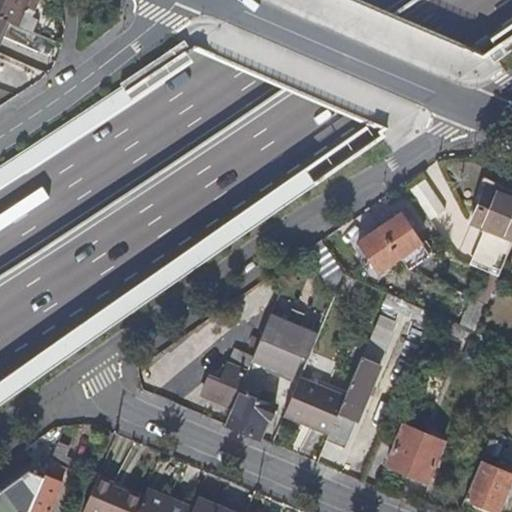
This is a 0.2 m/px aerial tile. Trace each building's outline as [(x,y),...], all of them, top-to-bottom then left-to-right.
[(0,0),(0,19),(3,21),(16,27),(27,0),(0,0)] [(426,178),(409,190),(430,221),(448,209),(426,178)] [(472,226),(511,243),(511,199),(488,189),(472,226)] [(379,229),(399,258),(421,243),(401,214),(379,229)] [(399,258),(379,229),(358,243),(378,273),(399,258)] [(319,242),(300,255),(331,297),(341,274),(319,242)] [(434,314),(387,294),(382,306),(429,326),(434,314)] [(437,305),(434,314),(448,320),(452,312),(437,305)] [(448,320),(434,314),(429,326),(460,338),(465,327),(448,320)] [(233,404),(225,425),(258,439),(273,405),(253,396),(266,366),(290,377),(298,358),(304,360),(315,336),(270,318),(268,323),(261,338),(261,340),(257,348),(247,372),(233,404)] [(251,345),(257,348),(261,340),(254,337),(251,345)] [(329,435),(326,441),(344,448),(380,362),(362,354),(345,396),(329,435)] [(204,391),(233,404),(247,372),(230,364),(223,380),(211,375),(204,391)] [(298,377),(282,415),(329,435),(345,396),(298,377)] [(445,443),(405,427),(388,468),(428,485),(445,443)] [(493,433),(486,450),(500,456),(507,439),(493,433)] [(53,453),(62,457),(66,448),(57,444),(53,453)] [(49,511),(62,483),(59,482),(68,459),(62,457),(53,453),(28,511),(49,511)] [(511,471),(482,459),(467,495),(499,508),(511,476),(511,471)] [(82,511),(135,511),(141,499),(111,486),(112,483),(97,476),(82,511)] [(141,499),(135,511),(191,511),(193,510),(145,490),(141,499)] [(193,510),(191,511),(230,511),(198,497),(193,510)]
